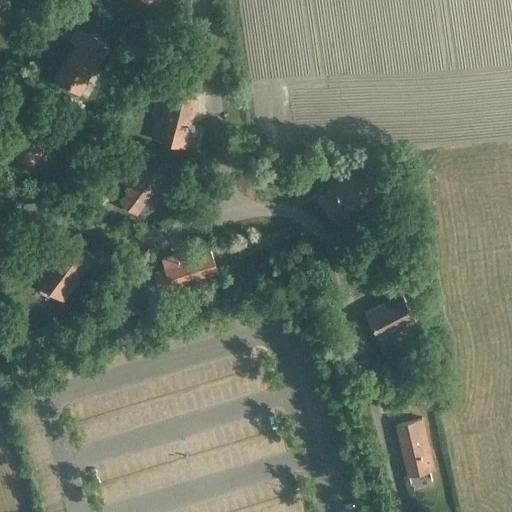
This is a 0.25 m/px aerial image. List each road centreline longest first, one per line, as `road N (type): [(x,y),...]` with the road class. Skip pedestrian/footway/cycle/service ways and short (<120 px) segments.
road 1 (residential): [(404,511),(323,235),(288,210),(228,211)]
road 2 (residential): [(228,211),(166,232),(107,232),(0,198)]
road 3 (residential): [(228,211),(200,0)]
